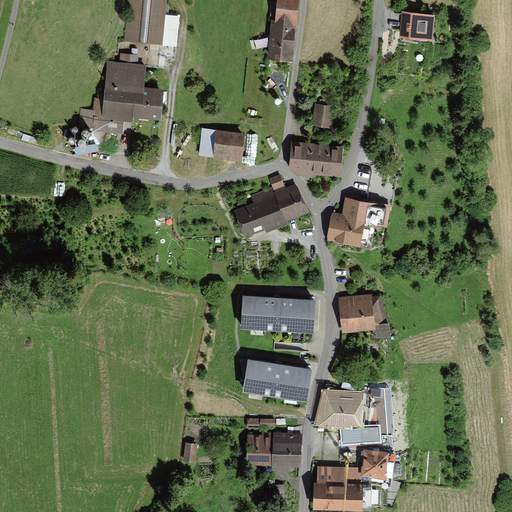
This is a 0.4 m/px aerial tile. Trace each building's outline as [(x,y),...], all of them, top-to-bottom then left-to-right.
[(127,0),(125,40),(158,42),(160,0),(127,0)] [(160,0),(158,42),(173,43),(176,9),(169,8),(169,0),(160,0)] [(271,14),(269,57),(279,57),(279,59),(290,60),(291,21),(295,21),(296,0),(277,0),(277,15),(271,14)] [(402,12),(402,40),(429,40),(429,12),(402,12)] [(105,110),(139,112),(139,115),(158,116),(159,89),(140,88),(142,63),(108,61),(105,110)] [(315,102),(312,123),(328,125),(330,104),(315,102)] [(79,121),(93,122),(94,108),(79,107),(79,121)] [(198,151),(238,156),(241,133),(202,127),(198,151)] [(77,154),(98,151),(97,144),(76,148),(77,154)] [(288,164),(297,171),(339,173),(341,147),(289,145),(288,164)] [(284,216),(292,213),(293,216),(306,210),(295,182),(283,187),(278,173),(269,176),(274,187),(253,196),(254,199),(234,207),(243,230),(262,223),(264,230),(286,221),(284,216)] [(328,242),(355,244),(357,219),(382,221),(383,201),(345,199),(344,212),(330,212),(328,242)] [(373,323),(376,335),(388,333),(380,290),(368,292),(373,323)] [(373,323),(368,292),(339,298),(344,328),(373,323)] [(311,327),(312,297),(242,294),(241,324),(311,327)] [(308,365),(249,356),(245,386),(303,395),(308,365)] [(320,391),(319,422),(343,423),(343,426),(360,427),(361,392),(320,391)] [(374,397),(374,407),(389,407),(388,396),(374,397)] [(247,467),(274,467),(275,434),(248,434),(247,467)] [(274,467),(301,467),(302,434),(275,434),(274,467)] [(197,458),(197,444),(187,444),(186,457),(197,458)] [(363,447),(363,471),(385,472),(385,447),(363,447)] [(315,504),(358,503),(358,471),(314,471),(315,504)] [(364,487),(365,505),(373,505),(372,486),(364,487)]
